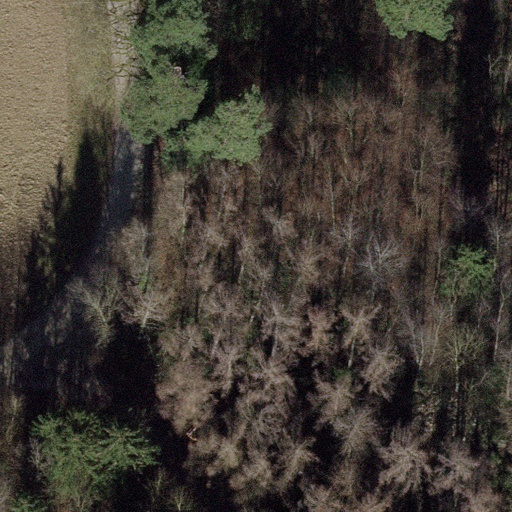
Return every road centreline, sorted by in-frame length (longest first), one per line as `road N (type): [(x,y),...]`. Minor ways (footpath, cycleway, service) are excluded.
road 1 (track): [(125,0),(140,163),(130,255),(0,360)]
road 2 (track): [(230,511),(44,328)]
